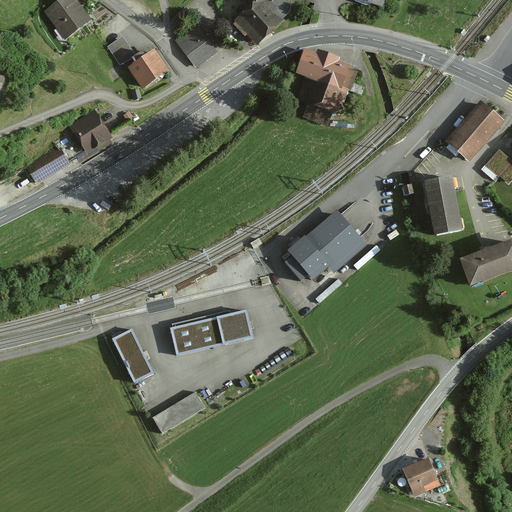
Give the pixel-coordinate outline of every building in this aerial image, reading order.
[(71,0),(64,0),(46,14),(64,40),(88,22),(71,0)] [(245,0),(251,5),(234,21),(256,43),(290,10),(279,0),(245,0)] [(197,27),(177,42),(195,66),(215,51),(197,27)] [(123,37),(107,47),(120,67),(136,57),(123,37)] [(169,74),(155,54),(129,71),(142,92),(169,74)] [(355,72),(306,55),(300,72),(308,75),(300,99),(311,103),(306,117),(328,125),(332,112),(340,115),(355,72)] [(503,123),(482,104),(449,142),(470,160),(503,123)] [(129,113),(124,116),(127,122),(133,119),(129,113)] [(93,114),(68,129),(85,155),(109,140),(93,114)] [(55,151),(27,168),(37,183),(65,166),(55,151)] [(511,181),(511,167),(498,155),(487,166),(508,186),(511,181)] [(451,181),(425,186),(435,237),(461,232),(451,181)] [(412,188),(403,190),(405,198),(414,197),(412,188)] [(338,215),(285,262),(301,281),(311,272),(316,278),(359,240),(338,215)] [(511,244),(465,261),(472,282),(511,268),(511,244)] [(178,357),(254,339),(247,311),(172,329),(178,357)] [(154,373),(134,329),(114,338),(135,382),(154,373)] [(429,458),(403,469),(415,497),(426,492),(423,486),(438,480),(429,458)]
